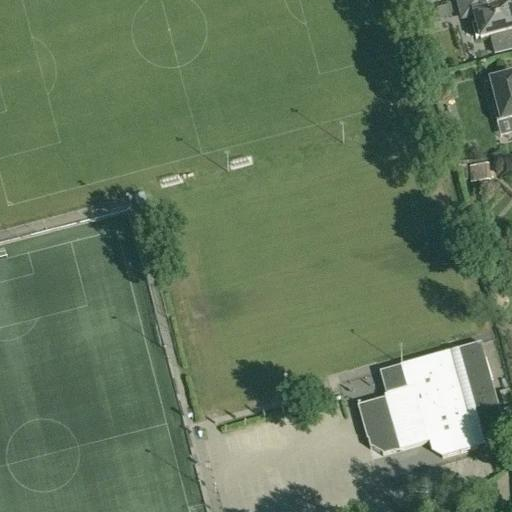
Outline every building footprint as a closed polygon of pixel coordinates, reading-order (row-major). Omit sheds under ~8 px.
[(455,0),(458,11),(472,8),(474,15),(473,15),(474,20),(476,26),(471,27),(475,41),(479,39),(480,41),(489,39),(494,57),(511,52),(511,4),(496,9),(494,1),(498,0),(455,0)] [(511,127),(511,77),(490,83),(495,103),(491,104),(496,125),(510,122),(511,128),(511,127)] [(469,167),(470,184),(490,183),(489,166),(469,167)] [(479,348),(456,354),(482,452),(505,445),(479,348)] [(439,463),(475,453),(449,356),(399,369),(405,393),(412,391),(426,445),(428,445),(435,449),(439,463)] [(427,447),(426,445),(412,391),(405,393),(382,399),(383,403),(356,410),(367,452),(369,452),(379,458),(379,459),(427,447)]
